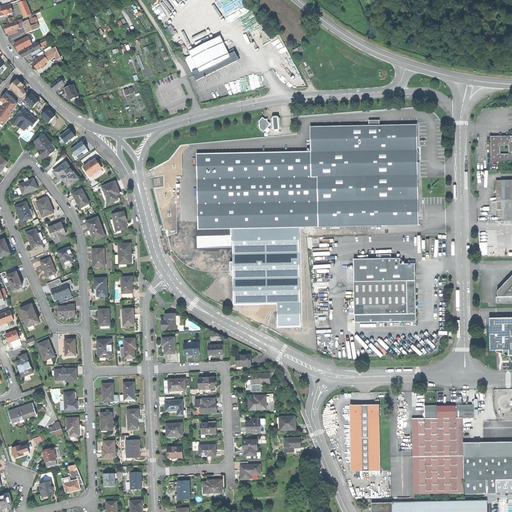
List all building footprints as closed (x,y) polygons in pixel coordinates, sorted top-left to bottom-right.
[(26,0),(18,3),(19,4),(20,4),(26,17),(32,15),(26,0)] [(0,16),(13,13),(11,5),(0,7),(0,16)] [(34,18),(30,20),(32,26),(38,24),(36,18),(34,18)] [(27,21),(23,22),(19,24),(21,28),(25,27),(27,33),(40,28),(38,24),(32,26),(30,20),(27,21)] [(5,30),(7,33),(12,31),(17,29),(21,28),(19,24),(18,21),(4,26),(5,30)] [(19,52),(33,45),(28,36),(14,43),(19,52)] [(185,58),(196,81),(218,70),(239,59),(235,51),(229,54),(220,36),(189,51),(190,55),(185,58)] [(33,46),(36,51),(40,49),(42,47),(39,43),(33,46)] [(292,50),(295,54),(304,50),(301,45),(292,50)] [(23,57),(32,52),(36,51),(33,46),(20,53),(22,55),(23,57)] [(56,47),(53,49),(54,51),(58,59),(61,58),(56,47)] [(44,54),(37,59),(38,60),(33,63),(36,66),(38,69),(49,60),(44,54)] [(289,68),(284,59),(271,66),(276,75),(289,68)] [(62,78),(61,79),(65,83),(66,84),(72,79),(66,72),(61,76),(62,78)] [(10,87),(18,94),(23,90),(25,87),(21,83),(17,79),(10,87)] [(53,89),(55,91),(65,83),(61,79),(51,86),(53,89)] [(68,94),(70,100),(79,96),(74,85),(65,88),(68,94)] [(0,123),(3,126),(13,114),(12,113),(18,104),(7,93),(1,100),(6,104),(2,109),(0,111),(0,123)] [(40,100),(33,93),(26,101),(33,108),(40,100)] [(57,115),(49,108),(42,116),(50,123),(57,115)] [(21,110),(12,123),(16,126),(17,125),(25,131),(28,126),(29,127),(32,123),(34,125),(38,120),(30,115),(28,115),(25,113),(26,113),(23,111),(21,110)] [(278,114),(273,114),(270,116),(271,123),(271,127),(273,129),(279,129),(281,126),(281,116),(278,114)] [(264,130),(271,123),(262,116),(258,121),(258,124),(264,130)] [(369,125),(311,126),(311,151),(312,178),(318,178),(319,227),(419,225),(418,176),(418,125),(380,125),(369,125)] [(76,135),(70,128),(61,136),(66,143),(76,135)] [(43,160),(46,157),(57,149),(53,144),(51,145),(44,135),(34,142),(38,147),(40,150),(43,153),(40,155),(43,160)] [(488,159),(510,159),(510,135),(488,135),(488,148),(488,159)] [(88,148),(83,141),(71,149),(76,156),(88,148)] [(48,159),(58,151),(57,149),(46,157),(48,159)] [(312,178),(311,151),(198,153),(199,228),(234,229),(299,227),(319,227),(318,178),(312,178)] [(0,157),(0,173),(2,170),(4,167),(5,167),(8,163),(0,157)] [(83,167),(90,176),(101,168),(97,163),(94,158),(83,167)] [(69,187),(79,179),(67,163),(54,172),(60,179),(62,177),(66,182),(69,187)] [(103,169),(91,177),(93,179),(105,172),(103,169)] [(20,184),(23,193),(37,188),(34,179),(28,181),(20,184)] [(502,219),(511,219),(511,179),(501,179),(501,197),(502,214),(502,219)] [(108,202),(117,199),(115,192),(119,190),(117,185),(115,181),(102,186),(103,190),(106,198),(108,202)] [(80,207),(89,202),(82,189),(72,194),(76,200),(80,207)] [(37,202),(42,216),(53,212),(49,204),(47,198),(37,202)] [(19,215),(21,220),(32,216),(26,202),(15,206),(19,215)] [(124,212),(112,216),(118,232),(128,228),(126,222),(128,221),(126,216),(124,212)] [(94,240),(106,236),(99,217),(86,222),(88,227),(89,231),(91,230),(94,240)] [(62,223),(47,229),(50,237),(54,235),(56,243),(66,239),(64,235),(66,234),(64,228),(62,223)] [(300,327),(299,227),(234,229),(235,303),(276,303),(277,327),(300,327)] [(30,241),(33,249),(43,245),(41,239),(44,238),(42,233),(38,235),(36,229),(27,232),(30,241)] [(0,239),(0,250),(0,251),(2,255),(10,252),(7,244),(4,238),(0,239)] [(119,263),(132,262),(131,253),(131,243),(119,243),(119,263)] [(60,255),(64,265),(73,262),(71,256),(73,255),(72,252),(70,247),(57,252),(58,256),(60,255)] [(94,266),(105,266),(105,249),(93,249),(93,257),(94,266)] [(44,267),(47,276),(57,273),(51,258),(41,262),(44,267)] [(400,258),(353,259),(354,322),(416,321),(416,293),(415,264),(400,264),(400,258)] [(7,275),(14,291),(21,287),(20,285),(22,284),(20,278),(17,271),(7,275)] [(500,297),(511,296),(511,276),(506,283),(500,290),(500,297)] [(68,283),(71,290),(73,289),(72,286),(73,283),(71,279),(63,282),(60,277),(47,283),(54,300),(56,299),(52,290),(68,283)] [(98,296),(107,296),(106,277),(95,278),(95,284),(95,288),(97,288),(98,296)] [(122,294),(133,293),(133,287),(132,277),(121,278),(122,289),(122,294)] [(68,283),(52,290),(56,299),(56,300),(72,294),(71,290),(68,283)] [(122,294),(122,289),(119,289),(119,299),(133,298),(133,293),(122,294)] [(21,309),(30,330),(34,328),(33,324),(39,321),(35,312),(32,304),(21,309)] [(59,318),(75,317),(75,305),(70,305),(70,307),(59,307),(59,312),(59,318)] [(124,325),(135,325),(135,318),(134,308),(123,308),(124,325)] [(100,328),(110,328),(110,309),(98,309),(98,318),(100,318),(100,323),(100,328)] [(0,315),(1,319),(3,324),(9,322),(14,320),(11,311),(0,314),(0,315)] [(162,330),(176,329),(175,314),(165,314),(165,321),(162,321),(162,324),(162,330)] [(508,355),(511,354),(511,317),(490,317),(491,350),(508,349),(508,355)] [(8,340),(9,343),(20,339),(17,330),(6,334),(8,340)] [(166,354),(175,353),(174,338),(162,339),(163,341),(163,345),(166,345),(166,354)] [(66,355),(75,355),(75,339),(70,339),(65,339),(66,355)] [(125,359),(135,359),(135,352),(135,347),(136,347),(136,339),(125,339),(125,348),(125,357),(125,359)] [(45,360),(55,357),(51,347),(49,340),(39,344),(45,360)] [(112,340),(98,340),(98,348),(99,348),(99,353),(99,357),(112,357),(112,340)] [(192,355),(199,354),(199,343),(184,344),(185,355),(191,355),(192,355)] [(208,346),(209,355),(215,355),(223,355),(223,345),(217,345),(217,343),(213,343),(213,346),(208,346)] [(20,370),(22,377),(23,377),(30,374),(33,373),(27,355),(21,357),(22,360),(17,362),(20,370)] [(235,363),(236,366),(250,366),(250,356),(235,357),(235,363)] [(55,370),(55,380),(67,380),(67,382),(77,381),(77,375),(77,370),(55,370)] [(251,380),(251,385),(252,385),(261,384),(270,384),(270,374),(251,374),(251,380)] [(199,389),(215,389),(214,378),(207,378),(199,379),(199,389)] [(169,391),(186,390),(185,379),(176,379),(169,380),(169,381),(169,391)] [(124,401),(135,400),(135,392),(135,383),(124,383),(124,395),(124,401)] [(103,393),(103,401),(111,401),(114,401),(114,395),(113,384),(102,384),(103,393)] [(65,401),(65,410),(78,410),(78,403),(75,403),(75,398),(74,392),(64,393),(65,401)] [(249,404),(249,410),(260,409),(259,407),(266,407),(266,396),(255,396),(255,399),(249,399),(249,404)] [(201,413),(216,412),(216,407),(215,407),(215,406),(215,399),(200,399),(201,408),(201,413)] [(166,401),(165,401),(166,406),(166,411),(170,411),(171,413),(178,413),(178,415),(183,415),(182,400),(174,401),(166,401)] [(9,411),(13,423),(38,414),(34,403),(27,405),(15,409),(9,411)] [(363,406),(349,406),(351,472),(380,471),(379,405),(363,406)] [(447,405),(422,406),(423,419),(411,419),(412,456),(462,455),(462,443),(461,418),(473,417),(473,405),(447,405)] [(129,410),(129,430),(138,430),(138,420),(140,419),(140,415),(140,410),(129,410)] [(102,425),(102,431),(112,431),(112,413),(100,413),(100,421),(102,421),(102,425)] [(280,417),(280,430),(296,429),(296,423),(296,416),(280,417)] [(79,418),(67,419),(67,427),(69,427),(69,431),(70,431),(70,436),(79,436),(79,426),(79,418)] [(247,427),(247,433),(261,432),(260,419),(255,419),(255,421),(246,422),(247,427)] [(201,422),(201,433),(205,433),(206,434),(217,434),(217,428),(217,423),(208,424),(208,422),(201,422)] [(175,436),(183,436),(182,423),(165,424),(165,430),(166,438),(175,437),(175,436)] [(50,433),(55,431),(57,430),(55,424),(53,425),(53,426),(49,428),(50,433)] [(301,438),(285,439),(285,453),(295,452),(295,448),(301,447),(301,443),(301,438)] [(127,458),(141,458),(140,449),(140,440),(126,440),(127,458)] [(243,447),(243,452),(246,452),(246,455),(257,455),(257,440),(243,441),(243,447)] [(103,458),(115,458),(114,441),(104,442),(104,450),(103,450),(103,454),(103,458)] [(511,442),(462,443),(462,455),(463,480),(511,479),(511,442)] [(27,445),(22,447),(24,456),(30,454),(27,445)] [(13,448),(16,458),(20,457),(24,456),(22,447),(21,446),(13,448)] [(200,446),(200,455),(205,455),(210,455),(210,446),(200,446)] [(168,448),(168,458),(175,458),(184,458),(183,447),(168,448)] [(54,448),(43,450),(45,458),(46,463),(56,460),(55,456),(56,456),(54,448)] [(463,480),(462,455),(412,456),(412,493),(463,492),(463,480)] [(242,473),(242,480),(253,480),(253,475),(262,474),(261,466),(242,466),(242,473)] [(77,477),(78,480),(79,485),(83,483),(78,469),(71,471),(73,478),(77,477)] [(131,489),(142,489),(142,481),(141,472),(130,473),(131,489)] [(104,481),(104,487),(116,486),(115,473),(104,474),(104,481)] [(511,491),(511,479),(463,480),(463,492),(511,491)] [(65,484),(67,492),(73,491),(80,489),(79,485),(78,480),(70,482),(65,484)] [(204,493),(223,493),(223,480),(214,480),(214,482),(209,482),(204,482),(204,493)] [(50,496),(54,495),(51,482),(40,484),(43,497),(48,496),(50,496)] [(178,494),(179,499),(190,499),(190,482),(183,482),(178,482),(178,494)] [(0,495),(0,508),(5,507),(12,506),(9,493),(0,495)] [(131,511),(142,511),(142,510),(142,500),(131,500),(131,511)] [(486,511),(487,501),(393,503),(393,511),(486,511)] [(108,510),(107,511),(117,511),(118,503),(106,503),(106,507),(106,510),(108,510)] [(372,511),(393,511),(393,503),(372,503),(372,511)]
